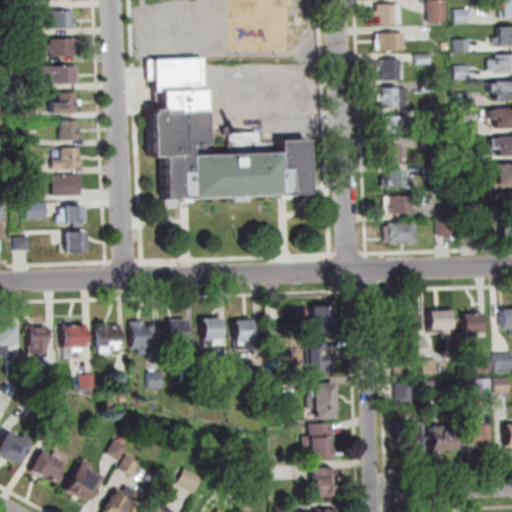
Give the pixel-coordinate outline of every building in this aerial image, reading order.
[(9,8),(9,0),(23,0),(23,8),(9,8)] [(447,0),(447,24),(428,24),(428,0),(447,0)] [(499,0),(511,0),(511,17),(499,17),(499,0)] [(374,2),(399,2),(399,23),(374,23),(374,2)] [(48,8),(75,8),(75,25),(48,25),(48,8)] [(455,10),(469,9),(470,24),(455,25),(455,10)] [(495,25),(511,24),(511,43),(496,45),(495,25)] [(38,25),(38,35),(23,35),(23,25),(38,25)] [(378,34),(404,33),(404,51),(379,51),(378,34)] [(46,35),(76,35),(76,55),(46,55),(46,35)] [(470,39),(470,54),(455,54),(455,39),(470,39)] [(10,62),(10,48),(24,48),(24,62),(10,62)] [(492,53),(511,51),(511,70),(493,71),(492,57),(492,53)] [(416,54),(431,54),(431,64),(417,65),(416,54)] [(376,57),(399,57),(399,80),(376,80),(376,57)] [(484,57),(492,57),(493,71),(485,72),(484,57)] [(144,60),(145,80),(151,80),(152,91),(157,91),(158,109),(148,109),(149,114),(145,114),(147,158),(159,157),(160,201),(184,200),(282,196),(308,195),(306,138),(275,139),(275,151),(187,155),(187,148),(196,147),(195,143),(203,142),(202,131),(200,62),(200,58),(144,60)] [(39,63),(75,61),(76,82),(40,83),(39,63)] [(469,65),(470,78),(455,79),(455,66),(469,65)] [(28,73),(28,91),(9,91),(9,73),(28,73)] [(491,80),(511,79),(511,98),(491,98),(491,80)] [(422,82),(437,82),(438,92),(423,93),(422,82)] [(379,86),(400,85),(401,108),(380,109),(379,86)] [(49,93),(79,91),(79,108),(49,109),(49,93)] [(472,92),(472,107),(458,108),(458,93),(472,92)] [(486,109),(511,107),(511,123),(487,124),(486,109)] [(23,109),(36,109),(36,118),(23,118),(23,109)] [(429,110),(445,109),(446,122),(430,122),(429,110)] [(379,114),(407,114),(407,131),(379,131),(379,114)] [(56,120),(77,120),(77,140),(56,140),(56,120)] [(490,135),(511,133),(511,153),(491,154),(490,135)] [(39,136),(39,146),(26,146),(26,136),(39,136)] [(423,137),(441,136),(441,150),(423,150),(423,137)] [(382,143),(403,143),(403,161),(382,161),(382,143)] [(58,145),(75,145),(76,165),(48,166),(48,158),(58,157),(58,145)] [(459,150),(472,150),(473,163),(460,164),(459,150)] [(487,162),(511,161),(511,185),(488,186),(487,162)] [(421,162),(438,162),(438,176),(421,176),(421,162)] [(26,175),(26,164),(40,164),(40,175),(26,175)] [(385,168),(405,168),(404,186),(384,186),(385,168)] [(79,171),(80,191),(50,193),(49,173),(79,171)] [(29,184),(29,200),(13,200),(13,184),(29,184)] [(501,192),(511,191),(511,211),(502,212),(501,192)] [(386,193),(409,192),(410,207),(387,209),(386,193)] [(64,203),(84,202),(85,219),(64,219),(64,203)] [(45,204),(45,220),(26,220),(26,204),(45,204)] [(502,217),(511,216),(511,233),(503,234),(502,217)] [(434,218),(450,217),(451,233),(435,233),(434,218)] [(460,220),(476,219),(477,233),(461,233),(460,220)] [(386,220),(417,221),(417,241),(385,240),(386,220)] [(84,229),(85,250),(64,251),(63,230),(84,229)] [(28,237),(29,250),(16,250),(15,238),(28,237)] [(307,335),(307,324),(312,324),(311,310),(331,309),(332,334),(307,335)] [(511,330),(502,331),(501,311),(511,311),(511,330)] [(429,331),(429,313),(450,313),(451,330),(450,330),(450,339),(443,339),(443,331),(429,331)] [(396,314),(414,314),(415,333),(397,334),(396,314)] [(462,315),(480,315),(481,334),(462,334),(462,315)] [(221,346),(210,346),(210,341),(202,342),(201,321),(220,320),(221,346)] [(168,321),(184,321),(185,343),(169,343),(168,321)] [(155,348),(147,349),(147,354),(138,355),(138,349),(131,349),(130,322),(143,322),(143,325),(155,325),(155,348)] [(234,350),(233,323),(251,322),(251,340),(254,340),(254,349),(234,350)] [(119,325),(120,347),(97,348),(96,326),(119,325)] [(0,357),(0,327),(16,327),(17,347),(6,347),(6,357),(0,357)] [(29,354),(28,328),(46,327),(47,354),(29,354)] [(64,360),(63,327),(85,327),(85,348),(72,348),(73,359),(64,360)] [(331,369),(326,369),(326,374),(308,375),(307,341),(330,340),(331,369)] [(511,371),(495,372),(495,355),(511,354),(511,371)] [(490,355),(491,371),(474,371),(474,356),(490,355)] [(24,359),(24,375),(9,375),(9,360),(24,359)] [(436,375),(424,375),(424,361),(436,360),(436,375)] [(396,375),(395,364),(410,363),(410,375),(396,375)] [(182,365),(195,365),(195,380),(182,380),(182,365)] [(216,383),(216,366),(230,366),(230,382),(216,383)] [(252,368),(266,368),(266,382),(253,383),(252,368)] [(44,382),(44,369),(56,369),(57,381),(44,382)] [(148,389),(148,372),(162,371),(163,388),(148,389)] [(80,376),(94,375),(94,388),(81,388),(80,376)] [(128,396),(115,396),(115,378),(127,377),(128,396)] [(509,378),(509,393),(494,393),(493,378),(509,378)] [(491,394),(477,394),(477,380),(491,380),(491,394)] [(440,397),(424,398),(424,381),(439,381),(440,397)] [(411,383),(412,405),(397,405),(397,384),(411,383)] [(313,385),(335,385),(335,412),(333,412),(333,420),(315,421),(315,409),(308,409),(307,397),(313,397),(313,385)] [(25,401),(33,389),(46,396),(38,409),(25,401)] [(58,418),(70,424),(63,437),(51,430),(58,418)] [(511,420),(502,420),(502,446),(511,445),(511,420)] [(309,424),(332,423),(332,437),(330,437),(330,460),(310,461),(310,446),(302,446),(302,437),(310,437),(309,424)] [(421,427),(421,453),(412,453),(412,452),(398,452),(397,424),(407,424),(407,427),(421,427)] [(455,452),(432,453),(431,428),(441,427),(441,434),(454,434),(455,452)] [(474,449),(474,446),(464,446),(464,430),(473,430),(473,427),(487,427),(487,449),(474,449)] [(0,457),(0,445),(7,433),(30,446),(18,468),(0,457)] [(116,440),(128,447),(120,461),(108,454),(116,440)] [(41,453),(52,460),(57,451),(70,459),(56,484),(42,477),(41,479),(30,473),(41,453)] [(128,455),(139,462),(131,477),(119,470),(128,455)] [(67,493),(85,461),(94,466),(90,472),(103,479),(89,504),(76,496),(75,498),(67,493)] [(287,479),(274,479),(273,465),(286,465),(287,479)] [(185,469),(202,479),(194,493),(177,483),(185,469)] [(332,469),(333,497),(313,498),(312,470),(332,469)] [(104,511),(117,490),(123,493),(127,487),(143,496),(133,511),(104,511)] [(162,511),(161,511),(163,503),(151,499),(145,511),(143,511),(140,510),(138,511),(162,511)]
